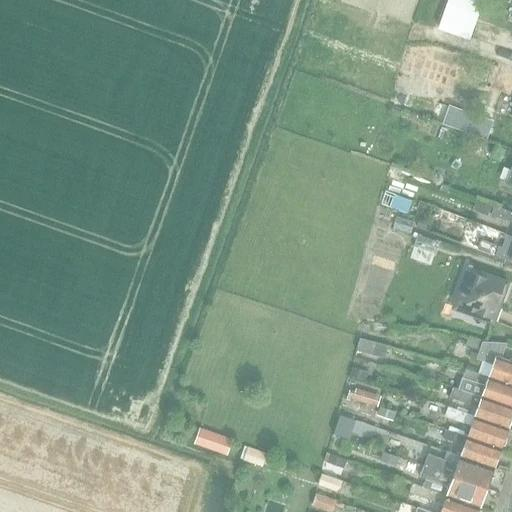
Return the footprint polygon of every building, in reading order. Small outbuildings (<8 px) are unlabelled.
[(511,22),(511,12),(482,2),(483,0),(447,0),(438,26),(511,52),(511,50),(511,31),(493,25),(495,17),(511,22)] [(508,96),(511,84),(511,77),(504,76),(498,93),(508,96)] [(428,118),(484,138),(490,121),(435,101),(428,118)] [(401,108),(391,134),(423,146),(433,120),(401,108)] [(511,141),(511,128),(500,125),(496,136),(511,141)] [(511,220),(511,210),(492,203),(490,212),(511,220)] [(511,246),(511,250),(468,234),(465,243),(511,259),(511,246)] [(492,320),(507,280),(467,265),(452,306),(492,320)] [(387,345),(359,337),(356,350),(384,357),(387,345)] [(476,371),(469,369),(486,376),(511,383),(511,363),(500,359),(504,343),(478,341),(467,337),(465,345),(477,349),(474,358),(480,360),(476,371)] [(368,371),(351,366),(349,374),(365,379),(368,371)] [(469,369),(463,367),(460,378),(482,386),(479,394),(480,394),(511,405),(511,383),(486,376),(469,369)] [(380,395),(355,387),(354,391),(349,390),(347,396),(377,406),(380,395)] [(475,406),(473,414),(506,426),(511,409),(511,405),(480,394),(479,394),(479,396),(452,387),(448,397),(475,406)] [(464,435),(453,431),(498,448),(506,426),(473,414),(472,415),(445,406),(442,416),(468,425),(464,435)] [(347,439),(355,419),(339,413),(332,434),(347,439)] [(199,427),(193,442),(223,453),(228,438),(199,427)] [(498,448),(453,431),(445,429),(441,438),(461,445),(457,455),(491,467),(498,448)] [(346,459),(330,453),(326,462),(343,468),(346,459)] [(425,454),(422,465),(484,487),(491,467),(457,455),(454,463),(425,454)] [(411,480),(410,482),(477,507),(484,487),(422,465),(419,473),(429,477),(425,485),(411,480)] [(317,484),(338,491),(342,480),(321,473),(317,484)] [(475,511),(477,507),(410,482),(408,491),(440,503),(436,511),(475,511)] [(316,493),(312,505),(331,511),(336,500),(316,493)]
